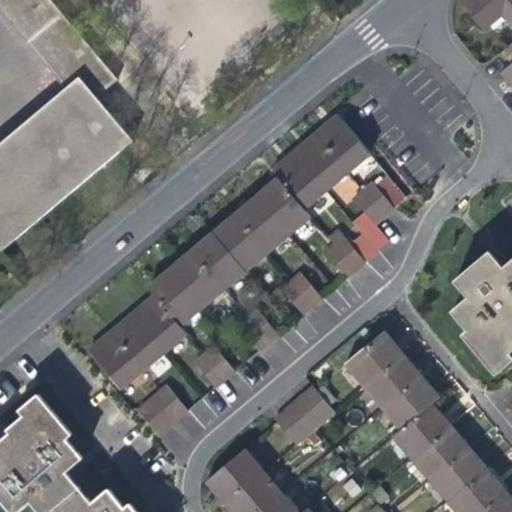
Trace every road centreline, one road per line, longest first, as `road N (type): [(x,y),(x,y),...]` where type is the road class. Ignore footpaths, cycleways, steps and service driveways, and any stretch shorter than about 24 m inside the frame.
road 1 (residential): [(0,339),(399,3)]
road 2 (residential): [(177,511),(173,472),(385,290),(423,214),(511,138)]
road 3 (residential): [(511,135),(399,3)]
